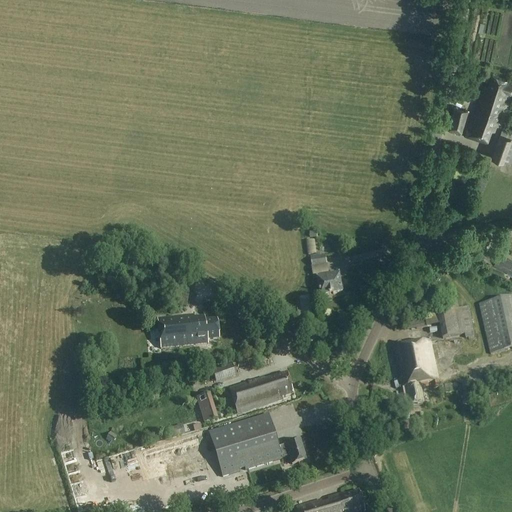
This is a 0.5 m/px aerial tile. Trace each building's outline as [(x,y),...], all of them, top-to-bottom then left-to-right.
[(511,94),(511,91),(511,84),(507,83),(508,80),(492,74),(488,87),(483,85),(474,113),(473,112),(464,135),(489,144),(506,98),(504,98),(506,92),(511,94)] [(461,135),(467,111),(454,107),(447,132),(461,135)] [(498,135),(490,158),(511,165),(511,162),(511,139),(500,135),(498,135)] [(481,261),(492,265),(492,266),(507,273),(511,262),(497,255),(495,260),(484,255),(481,261)] [(311,259),(312,268),(327,265),(325,256),(311,259)] [(321,297),(336,294),(344,293),(341,274),(318,278),(321,297)] [(176,292),(173,305),(186,307),(189,295),(176,292)] [(490,355),(511,350),(511,297),(479,305),(490,355)] [(425,308),(440,305),(439,298),(424,300),(425,308)] [(436,306),(436,308),(439,325),(442,340),(464,335),(465,339),(474,337),(468,307),(459,309),(457,302),(443,305),(436,306)] [(194,315),(157,319),(160,350),(176,348),(208,344),(208,341),(219,340),(217,319),(205,320),(204,317),(194,318),(194,315)] [(407,331),(426,327),(425,317),(405,321),(407,331)] [(425,403),(422,388),(429,386),(428,382),(431,382),(433,388),(439,387),(434,360),(430,343),(430,342),(395,349),(402,388),(406,387),(410,406),(425,403)] [(212,370),(216,381),(235,375),(231,364),(212,370)] [(293,394),(287,374),(280,376),(279,374),(230,390),(238,415),(283,400),(282,397),(293,394)] [(460,383),(444,386),(445,390),(446,394),(461,392),(460,383)] [(403,391),(391,397),(397,411),(410,405),(403,391)] [(197,399),(203,418),(194,421),(196,425),(205,422),(217,419),(210,395),(197,399)] [(292,465),(306,460),(300,440),(278,446),(269,415),(209,433),(222,477),(282,459),(290,456),(292,465)] [(182,426),(173,429),(175,437),(185,435),(182,426)] [(171,493),(210,482),(199,444),(160,455),(171,493)] [(296,477),(298,487),(317,482),(315,473),(296,477)] [(320,501),(314,503),(316,511),(364,511),(358,491),(342,495),(334,497),(327,499),(328,501),(321,503),(320,501)] [(316,511),(314,503),(296,508),(296,511),(316,511)]
